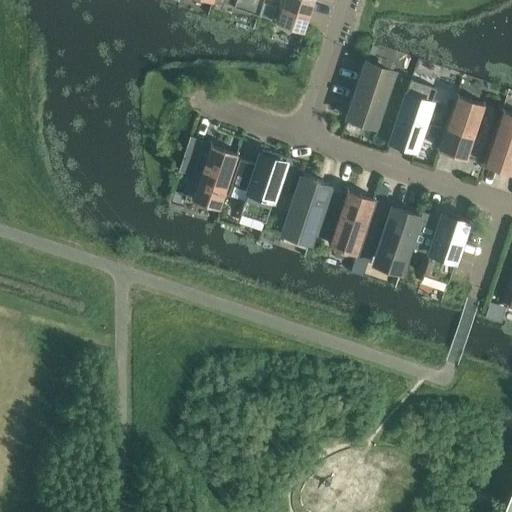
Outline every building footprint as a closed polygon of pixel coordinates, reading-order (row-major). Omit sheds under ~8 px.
[(262,0),(235,0),(233,5),(258,14),(262,0)] [(302,34),(313,0),(282,0),(276,19),(303,28),(301,34),(302,34)] [(264,1),(259,14),(271,18),(275,6),(273,5),(273,4),(264,1)] [(368,59),(367,59),(347,116),(374,125),(392,71),(367,63),(368,59)] [(420,133),(435,87),(411,79),(389,144),(401,148),(408,129),(420,133)] [(458,88),(437,153),(438,153),(440,147),(466,156),(474,133),(475,134),(478,124),(477,124),(484,103),(457,94),(459,88),(458,88)] [(505,104),(504,103),(482,168),(483,168),(485,162),(511,171),(511,170),(511,112),(503,109),(505,104)] [(442,127),(427,122),(424,132),(438,137),(442,127)] [(190,135),(186,147),(200,151),(204,140),(190,135)] [(236,152),(209,143),(202,166),(200,166),(197,175),(199,176),(192,196),(218,205),(216,211),(217,211),(239,147),(238,146),(236,152)] [(244,162),(236,185),(248,189),(240,212),(265,221),(287,156),(274,151),(268,170),(244,162)] [(288,156),(277,189),(287,193),(298,159),(288,156)] [(328,183),(302,174),(284,228),(308,236),(307,240),(309,241),(328,183)] [(329,186),(319,214),(331,218),(341,190),(329,186)] [(373,198),(346,189),(338,212),(337,211),(334,221),(335,221),(328,242),(355,251),(353,256),(354,257),(376,192),(375,192),(373,198)] [(375,232),(385,202),(375,198),(365,229),(375,232)] [(399,267),(398,271),(400,271),(419,213),(393,204),(375,258),(399,267)] [(447,282),(469,217),(456,212),(450,231),(437,227),(422,273),(447,282)] [(436,216),(426,213),(423,222),(432,226),(436,216)]
